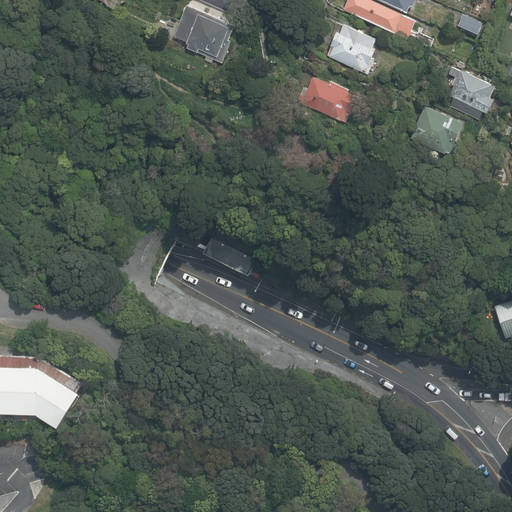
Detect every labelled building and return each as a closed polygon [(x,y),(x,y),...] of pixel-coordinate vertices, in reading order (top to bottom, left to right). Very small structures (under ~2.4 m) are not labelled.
[(205,0),(237,14),(243,0),(205,0)] [(376,0),(346,0),(343,7),(410,37),(418,18),(376,0)] [(387,0),(410,10),(414,0),(387,0)] [(192,47),(191,51),(223,66),(240,30),(191,6),(175,39),(192,47)] [(466,16),(461,29),(483,37),(488,24),(466,16)] [(343,34),(336,31),(326,55),(369,74),(385,39),(348,23),(343,34)] [(499,100),(505,87),(452,63),(448,73),(456,77),(448,96),(499,119),(506,103),(499,100)] [(314,74),(310,84),(304,81),(296,99),(307,103),(349,122),(361,95),(314,74)] [(426,103),(410,139),(448,156),(464,120),(426,103)] [(206,250),(250,273),(257,260),(213,237),(206,250)] [(511,334),(511,298),(495,304),(506,337),(511,334)] [(0,419),(2,419),(3,412),(38,413),(58,426),(80,391),(78,390),(83,382),(40,355),(0,354),(0,419)]
